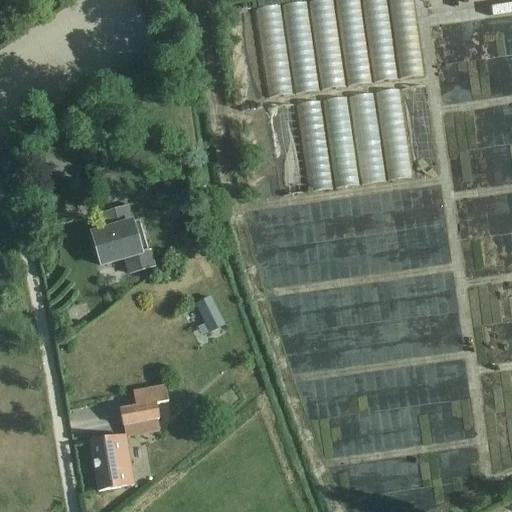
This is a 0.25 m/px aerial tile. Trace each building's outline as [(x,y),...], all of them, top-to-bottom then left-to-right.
[(286,85),(430,70),(422,0),(287,0),(281,1),(283,18),(297,17),(299,31),(281,33),(286,85)] [(388,110),(387,89),(365,90),(366,111),(388,110)] [(347,167),(322,170),(324,182),(369,176),(367,162),(346,165),(347,167)] [(153,269),(139,223),(130,226),(125,211),(102,217),(107,233),(91,237),(100,268),(125,260),(130,276),(153,269)] [(119,412),(122,428),(157,421),(155,407),(167,404),(164,388),(132,394),(134,409),(119,412)] [(125,439),(109,442),(89,445),(98,494),(134,487),(125,439)]
